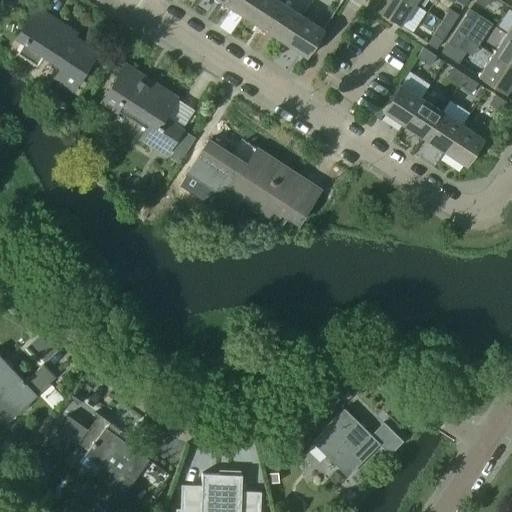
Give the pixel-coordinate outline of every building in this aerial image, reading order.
[(243,17),(253,0),(224,0),(222,3),(243,17)] [(263,31),(281,3),(275,0),(253,0),(243,17),(263,31)] [(400,25),(414,3),(408,0),(377,0),(373,8),(400,25)] [(284,44),(302,17),(281,3),(263,31),(284,44)] [(65,28),(36,8),(17,38),(25,43),(18,54),(36,65),(42,55),(62,68),(55,78),(71,89),(95,53),(63,31),(65,28)] [(450,27),(459,15),(450,9),(441,21),(450,27)] [(323,31),(302,17),(284,44),(305,58),(323,31)] [(473,24),(464,18),(456,31),(465,37),(473,24)] [(442,40),(450,27),(441,21),(433,34),(442,40)] [(457,50),(465,37),(456,31),(448,44),(457,50)] [(511,68),(511,38),(506,35),(492,55),(511,68)] [(430,65),(435,56),(423,48),(417,57),(430,65)] [(504,94),(511,82),(511,68),(492,55),(478,77),(504,94)] [(459,84),(465,75),(452,67),(447,76),(459,84)] [(162,118),(175,99),(154,86),(152,90),(122,70),(102,101),(147,130),(140,139),(164,155),(181,130),(162,118)] [(478,83),(465,75),(459,84),(472,92),(478,83)] [(403,125),(420,98),(399,84),(381,111),(403,125)] [(508,102),(495,94),(488,89),(482,99),(502,111),(508,102)] [(424,139),(441,112),(420,98),(403,125),(424,139)] [(445,152),(462,125),(441,112),(424,139),(445,152)] [(466,167),(484,140),(462,125),(445,152),(466,167)] [(244,164),(208,141),(186,174),(235,206),(246,190),(297,224),(313,198),(302,190),(307,182),(255,148),(244,164)] [(0,357),(0,413),(8,421),(54,377),(42,365),(24,382),(0,357)] [(343,410),(311,442),(326,456),(327,455),(348,476),(378,445),(388,455),(402,442),(383,423),(370,436),(343,410)] [(109,423),(98,415),(77,444),(87,451),(77,464),(121,496),(148,460),(105,428),(109,423)] [(202,473),(201,485),(181,484),(180,509),(176,508),(175,511),(260,511),(261,492),(241,491),(241,475),(202,473)]
